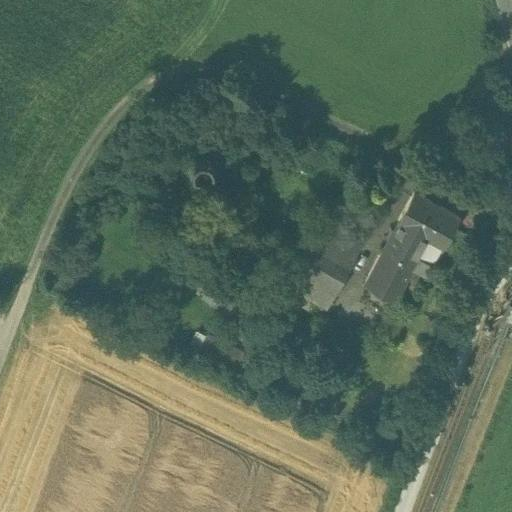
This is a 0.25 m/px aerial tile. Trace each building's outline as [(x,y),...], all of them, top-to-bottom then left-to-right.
[(462,215),(413,192),(398,225),(447,247),(462,215)] [(287,283),(328,306),(366,240),(326,216),(287,283)] [(398,225),(364,284),(391,299),(424,240),(398,225)] [(215,279),(205,302),(230,313),(240,290),(215,279)] [(206,325),(195,349),(235,367),(246,342),(206,325)]
